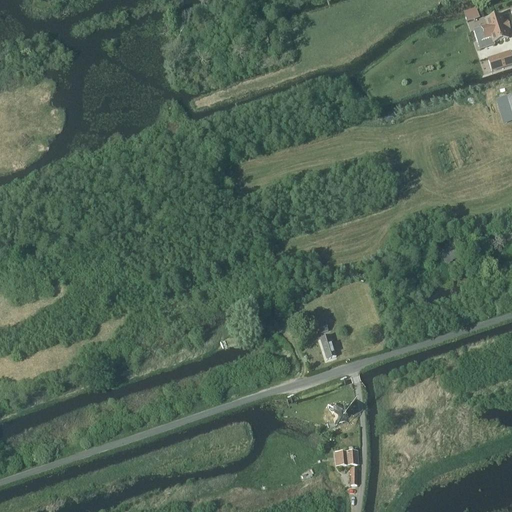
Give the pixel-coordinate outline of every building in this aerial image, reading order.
[(478,11),(465,15),(468,23),(481,19),(478,11)] [(488,27),(474,31),(478,42),(491,38),(493,43),(508,39),(505,31),(507,30),(505,23),(503,24),(501,16),(486,21),(488,27)] [(511,57),(510,52),(487,59),(491,72),(511,65),(511,57)] [(317,327),(319,334),(328,332),(326,325),(317,327)] [(330,337),(320,340),(327,360),(336,357),(330,337)] [(336,423),(337,425),(347,422),(347,420),(343,409),(332,412),(336,423)] [(336,454),(336,467),(358,466),(357,453),(336,454)]
